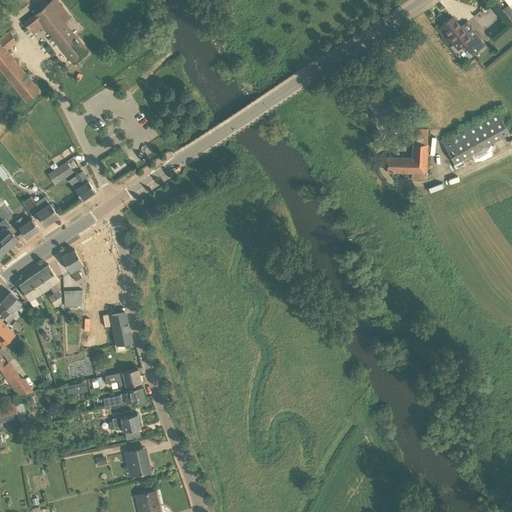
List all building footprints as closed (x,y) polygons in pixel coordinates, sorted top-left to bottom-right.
[(56,0),(52,0),(34,15),(24,22),(29,29),(40,20),(75,62),(88,52),(80,43),(65,23),(71,18),(56,0)] [(511,0),(496,0),(511,18),(511,0)] [(486,44),(476,33),(471,37),(462,25),(460,26),(452,16),(441,25),(449,36),(448,37),(459,50),(465,45),(473,54),(486,44)] [(5,48),(16,39),(9,31),(0,38),(0,67),(20,92),(27,101),(40,91),(5,48)] [(498,111),(443,142),(454,163),(510,133),(498,111)] [(415,143),(415,144),(428,144),(428,129),(416,129),(415,143)] [(429,144),(428,144),(415,144),(413,144),(412,158),(389,156),(388,172),(412,173),(411,179),(426,180),(426,173),(427,173),(429,144)] [(113,174),(126,167),(119,155),(106,162),(113,174)] [(66,161),(48,174),(55,185),(74,172),(66,161)] [(9,177),(0,166),(0,175),(4,181),(9,177)] [(96,191),(92,185),(82,171),(75,176),(82,186),(76,190),(82,200),(96,191)] [(9,177),(4,181),(7,185),(13,181),(9,177)] [(58,216),(49,202),(48,203),(44,197),(35,203),(30,196),(22,202),(30,214),(35,210),(45,225),(58,216)] [(2,200),(0,201),(0,211),(5,218),(13,213),(2,200)] [(39,229),(32,219),(26,222),(22,216),(16,220),(20,226),(19,227),(26,238),(39,229)] [(0,241),(4,246),(6,245),(8,248),(19,238),(18,238),(9,228),(11,226),(4,218),(0,221),(0,241)] [(106,233),(83,244),(91,261),(93,305),(96,305),(96,309),(101,309),(101,304),(118,303),(116,258),(109,258),(106,251),(113,248),(106,233)] [(6,245),(4,246),(0,241),(0,255),(8,248),(6,245)] [(76,267),(83,263),(75,249),(62,256),(70,271),(75,280),(81,276),(76,267)] [(39,271),(49,286),(59,280),(48,264),(39,271)] [(39,293),(40,293),(49,286),(39,271),(29,277),(39,293)] [(40,293),(39,293),(29,277),(19,284),(30,299),(29,300),(34,307),(31,310),(37,319),(41,316),(44,314),(37,305),(39,303),(44,299),(40,293)] [(83,290),(64,291),(65,306),(81,305),(83,290)] [(21,302),(19,300),(10,292),(1,302),(7,307),(1,314),(9,322),(16,315),(12,312),(21,302)] [(49,297),(55,306),(60,303),(54,293),(49,297)] [(132,341),(129,328),(125,312),(113,315),(111,315),(116,338),(118,344),(132,341)] [(16,334),(0,318),(0,342),(4,346),(16,334)] [(16,320),(12,325),(18,331),(23,327),(16,320)] [(103,364),(96,366),(98,372),(105,370),(103,364)] [(141,382),(138,368),(105,375),(107,383),(118,381),(119,385),(121,386),(126,385),(141,382)] [(21,377),(11,384),(18,394),(32,392),(33,391),(25,379),(21,377)] [(88,391),(86,381),(66,386),(68,395),(88,391)] [(145,398),(142,386),(127,389),(127,392),(120,394),(120,395),(104,399),(106,407),(115,405),(145,398)] [(15,404),(0,408),(0,422),(19,416),(15,404)] [(30,412),(20,415),(23,423),(32,421),(30,412)] [(82,430),(103,427),(101,413),(80,415),(82,430)] [(141,427),(137,413),(113,418),(113,421),(115,427),(123,425),(124,431),(141,427)] [(18,420),(6,424),(7,430),(20,427),(18,420)] [(140,430),(126,433),(127,440),(141,436),(140,430)] [(130,460),(133,475),(151,471),(147,455),(145,456),(143,447),(124,452),(126,460),(130,460)] [(98,466),(108,463),(106,455),(96,458),(98,466)] [(160,511),(155,490),(139,494),(141,511),(160,511)]
